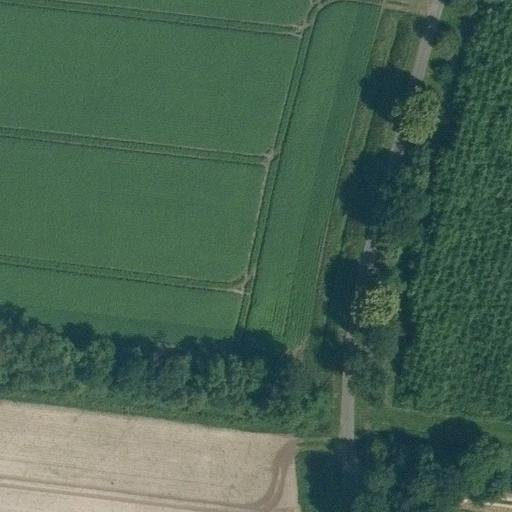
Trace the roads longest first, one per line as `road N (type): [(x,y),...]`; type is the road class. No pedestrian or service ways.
road 1 (unclassified): [(437,0),(353,325),(346,484)]
road 2 (unclassified): [(346,484),(511,506)]
